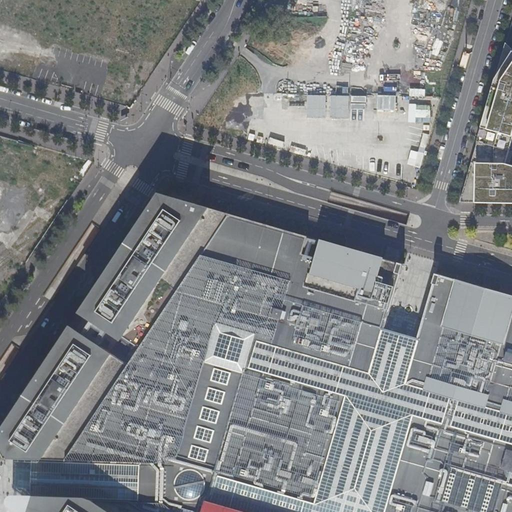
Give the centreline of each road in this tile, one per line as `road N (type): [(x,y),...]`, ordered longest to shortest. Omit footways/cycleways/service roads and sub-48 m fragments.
road 1 (residential): [(0,400),(141,186),(146,150)]
road 2 (residential): [(167,153),(182,171),(426,240)]
road 3 (residential): [(433,214),(188,146),(167,153)]
road 4 (residential): [(146,150),(114,168),(0,346)]
road 5 (residential): [(433,214),(495,0)]
road 6 (residential): [(148,146),(239,0)]
road 7 (residential): [(0,101),(148,146)]
